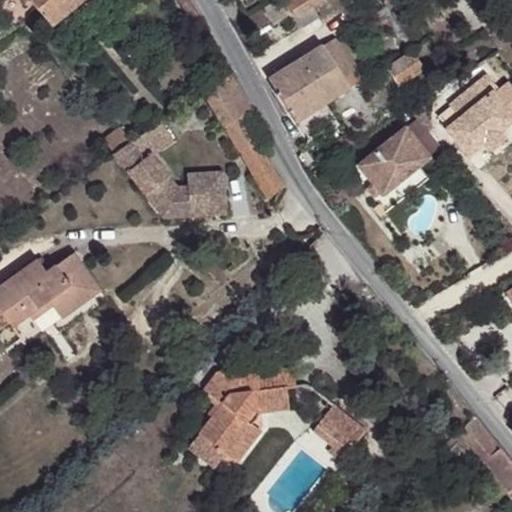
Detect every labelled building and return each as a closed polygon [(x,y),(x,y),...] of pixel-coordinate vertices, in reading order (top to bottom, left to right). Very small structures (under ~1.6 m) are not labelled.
[(84,0),(2,0),(3,1),(4,0),(26,0),(49,29),(84,0)] [(200,17),(187,0),(171,0),(189,24),(200,17)] [(292,15),(282,0),(281,0),(264,11),(274,26),(292,15)] [(295,18),(297,18),(312,8),(306,0),(282,0),(292,15),(295,18)] [(304,28),(319,18),(312,8),(297,18),(304,28)] [(324,48),(350,88),(361,79),(336,39),(335,41),(324,48)] [(300,62),(326,103),(350,88),(324,48),(323,46),(300,62)] [(423,68),(413,50),(395,59),(385,66),(386,68),(396,84),(423,68)] [(296,123),(326,103),(300,62),(270,82),(296,123)] [(444,128),(467,156),(483,144),(498,132),(511,121),(511,116),(492,92),(496,88),(486,75),(449,104),(459,117),(444,128)] [(266,196),(285,185),(242,123),(254,114),(230,76),(204,96),(266,196)] [(413,117),(404,124),(426,153),(437,145),(413,117)] [(131,146),(116,157),(168,219),(213,215),(209,188),(189,191),(178,193),(152,159),(174,144),(162,124),(131,146)] [(404,124),(355,163),(370,183),(377,191),(379,194),(391,185),(416,165),(428,156),(426,153),(404,124)] [(116,157),(131,146),(120,132),(105,142),(116,157)] [(498,132),(483,144),(489,152),(504,140),(498,132)] [(416,165),(391,185),(401,197),(426,178),(416,165)] [(187,178),(189,191),(209,188),(213,215),(228,213),(222,173),(187,178)] [(377,191),(370,183),(364,188),(371,196),(377,191)] [(0,315),(9,328),(13,333),(50,308),(62,325),(101,298),(74,260),(48,279),(39,266),(0,293),(0,315)] [(0,334),(9,328),(0,315),(0,334)] [(230,462),(253,430),(260,421),(289,416),(287,393),(294,393),(291,373),(259,378),(256,371),(218,378),(205,396),(222,409),(195,448),(217,464),(224,457),(230,462)] [(342,469),(366,437),(333,411),(313,438),(332,453),(328,458),(342,469)] [(511,464),(475,419),(464,430),(461,432),(511,495),(511,464)] [(262,437),(253,430),(230,462),(239,468),(262,437)]
